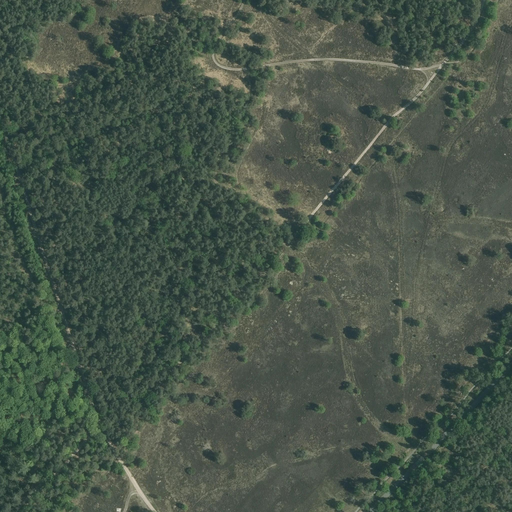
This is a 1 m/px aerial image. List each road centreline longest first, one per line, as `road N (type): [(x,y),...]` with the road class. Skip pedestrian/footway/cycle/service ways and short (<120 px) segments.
road 1 (track): [(108,442),(235,294),(276,262),(443,63)]
road 2 (track): [(0,125),(100,429)]
road 3 (track): [(244,0),(213,50),(221,66),(443,63)]
road 4 (tertiary): [(370,511),(511,365)]
road 5 (track): [(100,429),(41,481),(0,437)]
